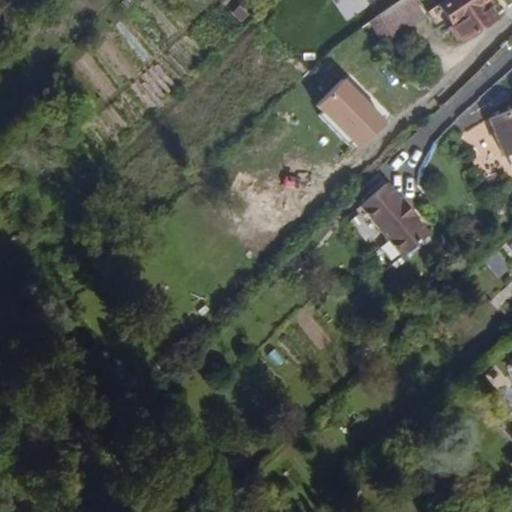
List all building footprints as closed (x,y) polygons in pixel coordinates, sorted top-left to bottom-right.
[(390,32),(395,39),(409,30),(427,18),(415,0),(401,0),(378,15),(371,21),(382,37),(390,32)] [(500,14),(493,2),(496,0),(450,0),(434,10),(447,31),(452,27),(461,42),(502,17),(500,14)] [(344,80),(316,107),(360,151),(387,123),(344,80)] [(511,110),(488,119),(502,157),(511,153),(511,110)] [(405,261),(434,236),(415,214),(388,183),(359,208),(405,261)]
